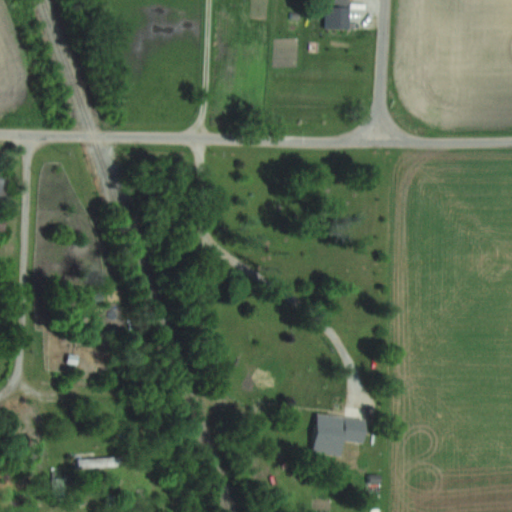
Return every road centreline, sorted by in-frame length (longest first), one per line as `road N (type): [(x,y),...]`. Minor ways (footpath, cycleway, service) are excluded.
road 1 (residential): [(511,144),(0,137)]
road 2 (residential): [(205,143),(218,232),(233,259),(335,334),(356,376),(354,411)]
road 3 (residential): [(16,380),(32,139)]
road 4 (residential): [(378,144),(387,0)]
road 5 (residential): [(205,143),(216,0)]
